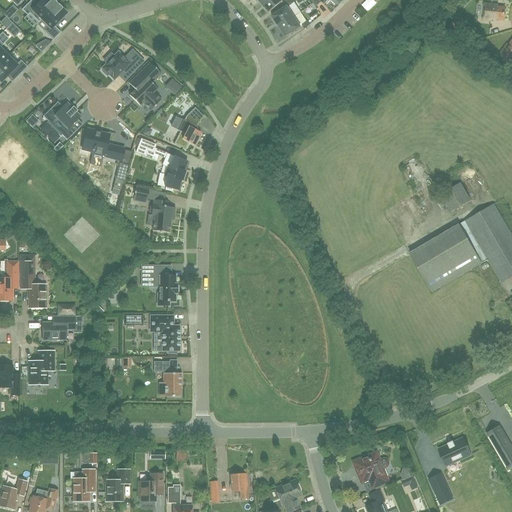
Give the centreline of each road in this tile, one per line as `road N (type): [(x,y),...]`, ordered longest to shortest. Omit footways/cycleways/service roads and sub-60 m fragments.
road 1 (residential): [(266,65),(209,193),(203,434)]
road 2 (unclassified): [(313,431),(407,417),(511,364)]
road 3 (unclassified): [(203,434),(0,432)]
